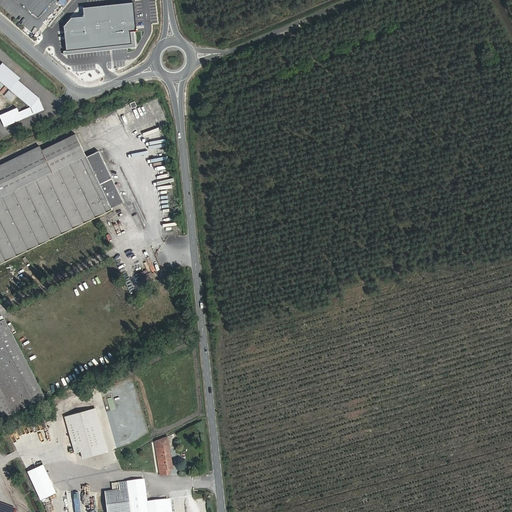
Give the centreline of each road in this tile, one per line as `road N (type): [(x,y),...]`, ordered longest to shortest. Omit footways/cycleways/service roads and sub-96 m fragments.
road 1 (secondary): [(179,121),(222,511)]
road 2 (residential): [(136,74),(79,89),(0,24)]
road 3 (unknown): [(219,479),(69,469)]
road 4 (unclassified): [(351,0),(214,54)]
